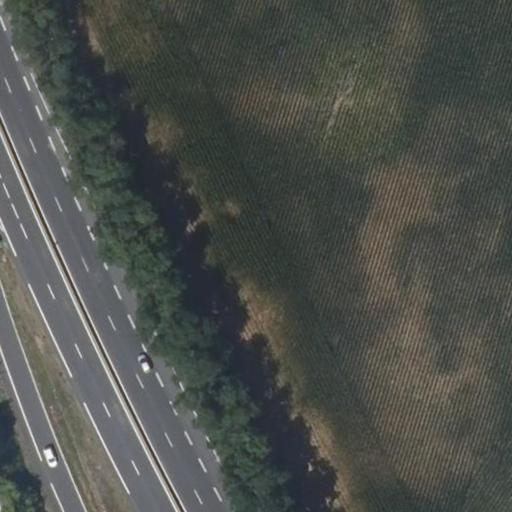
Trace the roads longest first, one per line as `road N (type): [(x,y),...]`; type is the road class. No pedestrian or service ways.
road 1 (trunk): [(210,511),(106,308),(0,62)]
road 2 (trunk): [(0,176),(159,511)]
road 3 (trunk): [(0,305),(76,511)]
